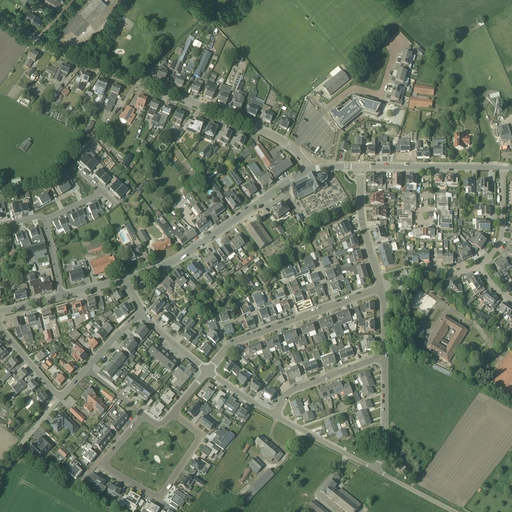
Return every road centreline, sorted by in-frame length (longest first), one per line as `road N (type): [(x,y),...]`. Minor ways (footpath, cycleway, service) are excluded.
road 1 (residential): [(293,147),(16,27)]
road 2 (residential): [(172,414),(197,442),(158,496),(104,465),(142,415)]
road 3 (tertiary): [(125,279),(180,258),(309,170)]
road 4 (residential): [(272,412),(293,384),(384,357)]
road 5 (residential): [(381,287),(360,220),(359,166)]
